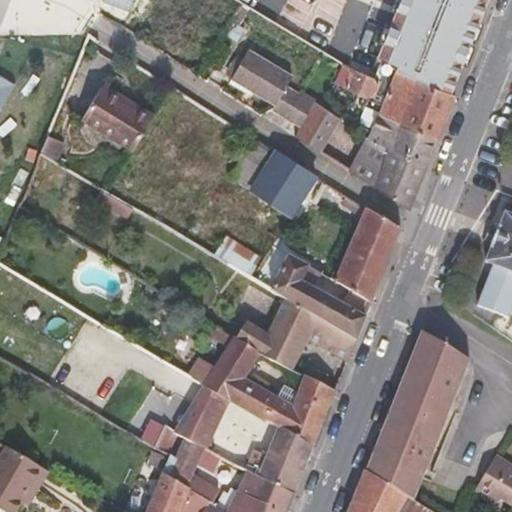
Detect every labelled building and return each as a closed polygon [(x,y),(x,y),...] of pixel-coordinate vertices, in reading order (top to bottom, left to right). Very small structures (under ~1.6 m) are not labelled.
[(402,0),(380,56),(451,92),(487,0),(402,0)] [(251,7),(242,2),(231,19),(240,24),(251,7)] [(231,19),(223,33),(237,41),(245,27),(240,24),(231,19)] [(273,108),(286,115),(298,93),(286,86),(292,76),(248,50),(244,57),(235,72),(231,78),(229,82),(251,95),(255,90),(276,102),(274,106),(273,108)] [(229,68),(235,72),(244,57),(238,53),(229,68)] [(344,88),(373,100),(382,80),(352,67),(344,88)] [(0,108),(16,82),(0,72),(0,108)] [(134,103),(103,84),(82,118),(133,149),(155,113),(135,101),(134,103)] [(298,93),(286,115),(302,124),(302,123),(315,101),(299,91),(298,93)] [(320,134),(313,147),(321,152),(340,117),(315,101),(302,123),(320,134)] [(388,147),(428,165),(437,140),(377,115),(368,138),(388,147)] [(301,126),(296,136),(313,147),(320,134),(302,123),(302,124),(301,126)] [(65,141),(47,134),(39,153),(56,163),(65,141)] [(367,137),(356,157),(379,170),(388,147),(368,138),(367,137)] [(251,189),(276,150),(256,138),(232,177),(250,188),(251,189)] [(356,157),(349,170),(407,207),(410,209),(428,165),(388,147),(379,170),(356,157)] [(303,198),(317,176),(311,172),(290,159),(276,150),(251,189),(292,215),(303,198)] [(316,205),(328,183),(317,176),(303,198),(316,205)] [(357,208),(360,203),(347,195),(344,200),(357,208)] [(336,282),(371,304),(401,229),(368,208),(336,282)] [(496,237),(492,248),(486,262),(494,265),(477,306),(511,319),(511,215),(506,213),(496,237)] [(496,237),(489,234),(485,245),(492,248),(496,237)] [(227,236),(215,256),(250,277),(258,266),(257,266),(262,257),(227,236)] [(279,250),(288,255),(292,246),(283,241),(279,250)] [(262,284),(271,290),(288,255),(279,250),(262,284)] [(286,299),(356,340),(366,316),(303,281),(310,266),(288,255),(271,290),(286,299)] [(303,281),(366,316),(371,304),(336,282),(335,281),(310,266),(303,281)] [(309,339),(348,360),(356,340),(286,299),(277,316),(268,334),(247,321),(236,339),(258,353),(259,354),(293,370),(309,339)] [(233,337),(210,323),(181,371),(188,375),(199,356),(215,366),(233,337)] [(414,501),(469,361),(423,333),(405,378),(367,473),(414,501)] [(239,388),(245,378),(259,354),(258,353),(236,339),(233,337),(215,366),(212,371),(239,388)] [(199,356),(188,375),(204,385),(212,371),(215,366),(199,356)] [(279,426),(314,446),(336,391),(305,376),(298,393),(284,386),(279,397),(245,378),(239,388),(212,371),(204,385),(228,399),(267,422),(268,420),(279,426)] [(214,430),(228,399),(204,385),(185,414),(214,430)] [(485,398),(469,389),(462,400),(478,409),(485,398)] [(205,448),(214,430),(185,414),(174,431),(179,434),(205,448)] [(155,446),(166,426),(147,416),(137,437),(155,446)] [(166,426),(155,446),(170,455),(179,434),(174,431),(166,426)] [(249,471),(295,495),(314,446),(279,426),(266,457),(250,449),(244,462),(236,457),(233,463),(249,471)] [(210,501),(213,502),(220,491),(192,475),(205,448),(179,434),(170,455),(163,473),(191,489),(210,501)] [(50,472),(6,446),(0,455),(0,509),(4,511),(19,511),(32,490),(37,493),(39,489),(34,486),(42,473),(47,476),(50,472)] [(503,499),(511,504),(511,466),(496,456),(475,490),(494,503),(503,499)] [(287,511),(295,495),(249,471),(238,491),(238,492),(232,488),(229,493),(224,491),(216,504),(228,511),(227,511),(287,511)] [(34,486),(39,489),(47,476),(42,473),(34,486)] [(181,511),(183,509),(191,489),(163,473),(146,511),(181,511)] [(431,511),(414,501),(367,473),(351,511),(431,511)] [(183,509),(189,511),(203,511),(210,501),(191,489),(183,509)] [(227,511),(228,511),(216,504),(213,502),(210,501),(203,511),(227,511)]
